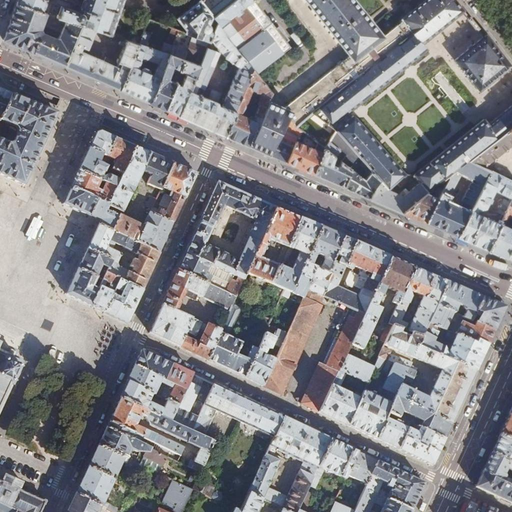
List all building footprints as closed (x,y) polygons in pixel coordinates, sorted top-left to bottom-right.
[(80,25),(95,30),(110,35),(122,0),(16,0),(15,3),(80,25)] [(203,0),(200,3),(199,2),(177,19),(188,32),(187,34),(194,36),(211,43),(213,38),(219,24),(212,15),(231,0),(203,0)] [(231,0),(212,15),(219,24),(254,71),(256,74),(289,48),(251,0),(231,0)] [(303,0),(348,55),(281,108),(269,104),(250,148),(261,152),(271,156),(282,131),(288,117),(296,127),(452,0),(425,0),(401,20),(402,21),(383,36),(353,0),(303,0)] [(463,11),(453,0),(452,0),(296,127),(304,133),(316,140),(336,123),(339,127),(336,130),(361,158),(363,160),(379,179),(387,188),(404,173),(354,115),(346,123),(342,119),(428,49),(423,43),(463,11)] [(1,39),(32,53),(37,41),(67,54),(80,25),(15,3),(9,21),(1,39)] [(208,48),(179,117),(226,137),(254,71),(219,24),(213,38),(234,67),(240,70),(221,114),(216,113),(219,106),(217,104),(221,95),(213,91),(209,100),(202,97),(221,54),(208,48)] [(119,91),(139,45),(128,41),(120,38),(118,44),(124,47),(117,63),(118,64),(116,68),(80,52),(82,48),(87,50),(95,30),(80,25),(67,54),(62,66),(103,84),(119,91)] [(160,52),(146,47),(152,34),(145,32),(142,38),(139,45),(119,91),(149,104),(170,55),(174,46),(164,43),(160,52)] [(128,41),(139,45),(142,38),(131,35),(128,41)] [(485,35),(483,36),(454,59),(480,91),(510,66),(485,35)] [(174,46),(170,55),(184,61),(180,71),(187,74),(181,86),(175,84),(164,110),(179,117),(208,48),(211,43),(194,36),(189,50),(175,44),(174,46)] [(47,60),(62,66),(67,54),(37,41),(32,53),(47,60)] [(164,110),(175,84),(180,71),(184,61),(170,55),(149,104),(164,110)] [(238,143),(250,148),(269,104),(273,96),(268,89),(256,74),(254,71),(226,137),(238,143)] [(0,116),(11,93),(0,88),(0,116)] [(0,174),(23,185),(39,149),(56,114),(11,93),(0,116),(0,120),(14,127),(17,131),(11,143),(8,146),(0,142),(0,174)] [(511,126),(511,106),(489,125),(484,119),(414,175),(420,182),(429,194),(448,179),(469,162),(508,130),(511,126)] [(288,117),(282,131),(297,138),(287,164),(301,170),(314,175),(327,147),(320,143),(316,151),(300,144),(304,133),(296,127),(288,117)] [(355,171),(361,158),(336,130),(335,132),(327,147),(314,175),(329,182),(354,193),(370,200),(379,179),(363,160),(361,164),(365,169),(365,174),(368,176),(366,181),(355,171)] [(511,135),(508,130),(469,162),(484,168),(511,145),(511,135)] [(282,131),(271,156),(273,158),(287,164),(297,138),(282,131)] [(106,156),(114,138),(106,135),(100,132),(93,133),(87,147),(102,154),(106,156)] [(122,175),(135,147),(125,143),(114,138),(106,156),(116,161),(111,170),(122,175)] [(82,158),(77,170),(98,180),(103,183),(116,189),(120,181),(108,175),(103,178),(100,176),(104,167),(102,166),(98,164),(102,154),(87,147),(82,158)] [(143,170),(151,153),(143,150),(135,147),(122,175),(120,181),(116,189),(109,205),(108,208),(110,209),(119,213),(123,215),(143,170)] [(162,158),(151,153),(143,170),(152,174),(148,184),(161,190),(162,187),(173,163),(162,158)] [(469,162),(448,179),(443,191),(427,225),(440,230),(451,204),(446,202),(448,198),(449,198),(460,174),(471,178),(459,208),(447,233),(458,238),(488,171),(484,168),(469,162)] [(185,169),(173,163),(162,187),(171,191),(169,194),(165,193),(159,204),(161,205),(159,210),(153,207),(151,212),(173,222),(183,201),(196,173),(189,171),(185,169)] [(95,199),(109,205),(116,189),(103,183),(99,190),(94,189),(98,180),(77,170),(73,178),(69,186),(95,199)] [(511,181),(488,171),(458,238),(477,246),(490,252),(509,207),(511,202),(505,199),(499,214),(501,215),(498,223),(476,213),(478,210),(480,211),(488,209),(495,191),(511,198),(511,181)] [(429,194),(420,182),(408,191),(405,189),(399,194),(387,188),(379,179),(370,200),(389,208),(404,214),(428,195),(429,194)] [(245,273),(275,207),(247,195),(217,182),(178,269),(235,295),(245,273)] [(95,199),(69,186),(62,203),(88,215),(95,199)] [(416,220),(427,225),(443,191),(439,189),(431,196),(428,195),(404,214),(416,220)] [(98,221),(96,225),(111,231),(117,217),(108,213),(110,209),(108,208),(109,205),(95,199),(88,215),(98,221)] [(447,233),(459,208),(451,204),(440,230),(445,232),(447,233)] [(287,213),(275,207),(245,273),(269,283),(278,264),(260,256),(268,237),(286,246),(298,218),(287,213)] [(511,246),(511,207),(509,207),(490,252),(500,256),(507,259),(511,246)] [(117,217),(111,231),(111,232),(158,254),(166,237),(173,222),(151,212),(143,229),(118,216),(117,217)] [(290,293),(320,227),(310,223),(298,218),(286,246),(291,248),(293,246),(297,248),(299,251),(291,270),(278,264),(269,283),(283,290),(290,293)] [(142,290),(151,271),(158,254),(111,232),(111,231),(96,225),(85,248),(111,260),(108,267),(105,273),(118,279),(142,290)] [(329,231),(320,227),(290,293),(301,298),(315,267),(310,265),(314,256),(319,253),(323,255),(324,260),(319,269),(327,273),(332,261),(334,255),(342,237),(329,231)] [(336,263),(332,261),(327,273),(338,278),(344,266),(355,242),(347,239),(342,237),(334,255),(339,257),(336,263)] [(315,267),(301,298),(286,333),(277,353),(274,360),(262,386),(283,396),(285,392),(278,390),(316,305),(318,306),(322,297),(328,299),(326,303),(346,312),(322,365),(318,364),(301,401),(298,400),(297,403),(318,413),(337,371),(344,356),(350,344),(390,257),(359,244),(355,242),(344,266),(351,269),(352,267),(359,270),(356,276),(347,272),(344,282),(345,287),(351,289),(352,286),(360,290),(357,297),(335,286),(338,278),(327,273),(319,269),(315,267)] [(111,260),(85,248),(76,267),(94,276),(100,264),(108,267),(111,260)] [(400,262),(390,257),(350,344),(361,349),(380,307),(376,305),(384,286),(395,291),(391,302),(396,305),(413,268),(409,266),(400,262)] [(65,294),(90,306),(98,289),(92,286),(96,276),(94,276),(76,267),(65,294)] [(388,324),(391,326),(393,323),(403,327),(411,331),(421,335),(427,322),(435,304),(445,282),(428,274),(413,268),(396,305),(388,324)] [(231,304),(235,295),(178,269),(167,291),(148,332),(206,360),(218,333),(220,329),(207,322),(206,326),(176,311),(183,295),(193,300),(196,294),(229,309),(231,304)] [(114,288),(118,279),(105,273),(102,279),(98,289),(90,306),(103,312),(111,294),(114,288)] [(136,303),(142,290),(118,279),(114,288),(120,291),(118,297),(111,294),(103,312),(127,323),(136,303)] [(445,282),(435,304),(451,311),(453,312),(457,305),(465,308),(462,316),(470,320),(481,297),(462,289),(445,282)] [(492,302),(481,297),(470,320),(473,322),(471,327),(459,322),(454,334),(473,343),(475,340),(486,345),(503,307),(492,302)] [(451,311),(435,304),(427,322),(437,327),(443,329),(451,311)] [(427,322),(421,335),(416,345),(474,372),(481,356),(486,345),(475,340),(473,343),(454,334),(446,331),(443,339),(450,342),(449,345),(446,344),(445,346),(442,347),(431,342),(437,327),(427,322)] [(416,345),(421,335),(411,331),(409,336),(401,333),(403,327),(393,323),(391,326),(384,344),(439,370),(427,398),(402,386),(406,381),(409,383),(414,371),(409,369),(411,362),(390,353),(391,350),(382,347),(378,357),(407,370),(394,398),(451,423),(464,395),(474,372),(416,345)] [(253,382),(262,386),(274,360),(263,355),(265,349),(277,353),(286,333),(276,329),(272,336),(264,332),(256,350),(244,377),(253,382)] [(218,333),(206,360),(227,370),(244,377),(256,350),(250,347),(245,359),(236,355),(241,343),(218,333)] [(0,511),(13,511),(15,509),(22,511),(39,511),(41,509),(45,501),(20,489),(22,482),(5,475),(2,481),(0,479),(0,399),(8,382),(11,383),(19,365),(18,362),(18,361),(15,360),(10,357),(12,352),(6,349),(4,354),(0,351),(0,511)] [(141,351),(134,366),(163,380),(170,364),(158,359),(141,351)] [(366,384),(373,368),(344,356),(337,371),(345,374),(366,384)] [(359,400),(347,427),(360,433),(375,440),(385,419),(385,418),(387,413),(394,398),(407,370),(378,357),(373,368),(388,376),(382,388),(390,392),(386,403),(362,392),(359,400)] [(188,382),(191,374),(180,369),(170,364),(163,380),(184,390),(188,382)] [(130,373),(127,382),(151,393),(166,400),(177,405),(184,390),(163,380),(134,366),(130,373)] [(337,371),(318,413),(335,421),(347,427),(359,400),(338,390),(345,374),(337,371)] [(191,430),(212,384),(202,379),(191,374),(188,382),(198,387),(186,412),(176,408),(170,420),(191,430)] [(124,388),(120,396),(170,420),(176,408),(177,405),(166,400),(162,409),(148,401),(151,393),(127,382),(124,388)] [(184,390),(177,405),(176,408),(186,412),(198,387),(188,382),(184,390)] [(248,401),(212,384),(191,430),(204,437),(216,411),(273,438),(282,417),(248,401)] [(204,437),(191,430),(170,420),(120,396),(114,408),(107,424),(105,428),(137,443),(141,436),(180,455),(184,447),(144,428),(143,429),(135,425),(141,414),(146,416),(149,424),(199,447),(192,460),(190,460),(187,467),(200,473),(214,441),(204,437)] [(418,428),(443,439),(448,430),(451,423),(394,398),(387,413),(397,418),(400,412),(421,422),(418,428)] [(505,422),(500,433),(511,440),(511,415),(509,413),(505,422)] [(308,429),(282,417),(273,438),(269,447),(302,463),(286,498),(267,488),(280,459),(266,452),(248,493),(261,499),(282,509),(288,511),(295,511),(296,510),(307,487),(329,439),(308,429)] [(385,419),(375,440),(384,444),(396,450),(406,429),(408,423),(399,419),(397,424),(385,419)] [(439,450),(443,439),(418,428),(415,426),(413,429),(417,430),(416,433),(406,429),(396,450),(431,467),(438,451),(438,450),(439,450)] [(102,436),(97,446),(125,458),(129,449),(136,452),(145,452),(143,456),(163,465),(166,457),(137,443),(105,428),(102,436)] [(511,464),(511,440),(500,433),(496,442),(491,452),(511,464)] [(343,446),(329,439),(307,487),(314,490),(323,470),(344,480),(346,476),(357,452),(343,446)] [(125,458),(97,446),(93,455),(87,467),(114,479),(122,462),(125,463),(126,465),(139,476),(144,467),(139,465),(125,458)] [(366,457),(357,452),(346,476),(366,485),(377,462),(366,457)] [(511,464),(491,452),(488,461),(484,469),(511,486),(511,464)] [(141,460),(139,465),(144,467),(153,471),(155,466),(141,460)] [(375,495),(386,499),(411,510),(417,497),(424,483),(377,462),(366,485),(364,490),(375,495)] [(103,502),(112,482),(114,479),(87,467),(82,478),(75,494),(100,506),(110,511),(118,511),(119,511),(103,502)] [(492,494),(510,504),(511,500),(511,486),(484,469),(476,487),(492,494)] [(214,486),(197,478),(192,489),(209,497),(214,486)] [(175,511),(181,511),(192,489),(172,480),(161,505),(175,511)] [(386,499),(380,511),(373,511),(369,510),(375,495),(364,490),(354,511),(353,511),(410,511),(411,510),(386,499)] [(239,511),(233,508),(231,511),(255,511),(261,499),(248,493),(239,511)] [(97,511),(100,506),(75,494),(71,501),(70,504),(66,511),(97,511)] [(353,511),(354,511),(334,502),(329,511),(299,511),(296,510),(295,511),(353,511)]
